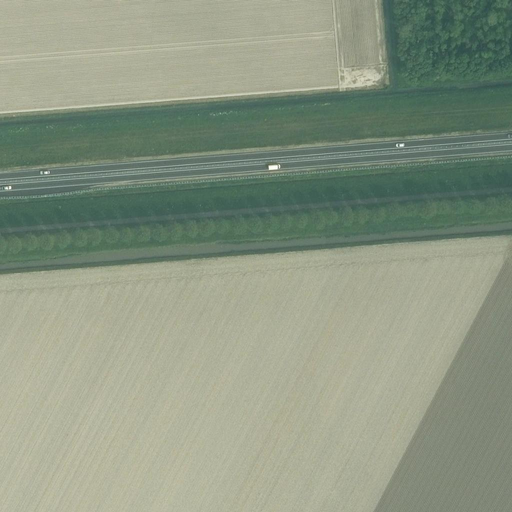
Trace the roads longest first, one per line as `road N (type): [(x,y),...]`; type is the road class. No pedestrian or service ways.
road 1 (trunk): [(511,136),(0,177)]
road 2 (trunk): [(0,188),(511,148)]
